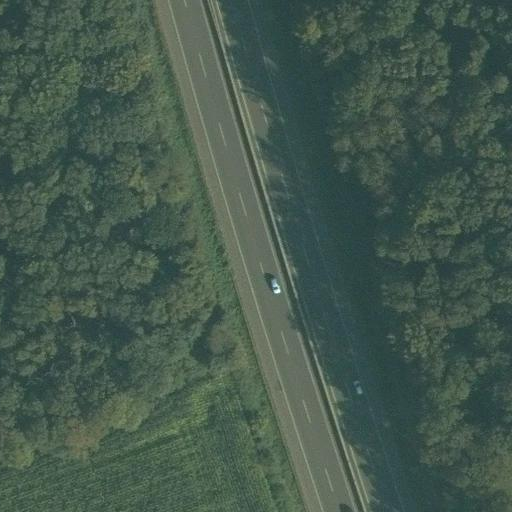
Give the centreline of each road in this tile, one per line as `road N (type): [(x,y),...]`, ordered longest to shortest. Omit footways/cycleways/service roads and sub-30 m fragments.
road 1 (motorway): [(388,511),(230,0)]
road 2 (motorway): [(182,0),(339,511)]
